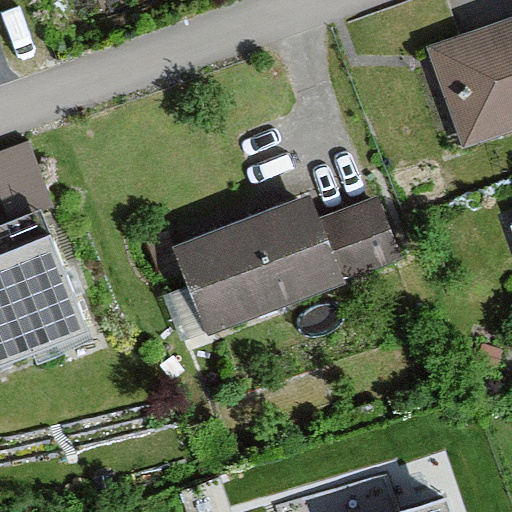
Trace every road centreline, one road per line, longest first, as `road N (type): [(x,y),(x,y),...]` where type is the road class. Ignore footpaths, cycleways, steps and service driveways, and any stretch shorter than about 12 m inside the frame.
road 1 (motorway): [(511,310),(0,492)]
road 2 (residential): [(0,113),(318,0)]
